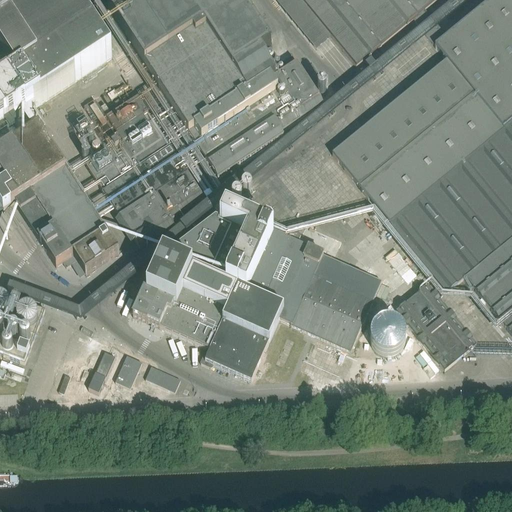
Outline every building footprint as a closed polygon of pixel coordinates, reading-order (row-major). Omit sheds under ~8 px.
[(0,153),(1,153),(3,155),(0,156),(0,209),(3,214),(4,215),(11,210),(16,207),(57,269),(63,265),(67,270),(77,263),(86,277),(119,255),(114,247),(39,131),(37,132),(26,116),(25,115),(29,113),(112,59),(73,0),(16,0),(10,4),(14,10),(0,18),(0,153)] [(238,0),(130,0),(109,14),(156,88),(218,182),(284,139),(281,134),(324,106),(318,98),(297,65),(286,73),(238,0)] [(276,0),(317,51),(332,39),(350,61),(356,69),(413,22),(436,49),(447,39),(425,12),(435,3),(439,0),(276,0)] [(435,49),(447,63),(332,157),(361,191),(383,218),(511,111),(511,0),(494,0),(457,31),(447,39),(436,49),(435,49)] [(344,82),(372,80),(396,64),(396,55),(388,55),(384,49),(376,54),(377,72),(371,62),(365,66),(364,66),(343,80),(344,82)] [(96,103),(85,110),(93,123),(112,152),(86,168),(120,220),(135,243),(140,251),(175,229),(171,222),(204,200),(139,99),(107,120),(102,113),(96,103)] [(511,111),(383,218),(424,267),(447,295),(465,280),(511,337),(511,111)] [(145,293),(133,319),(207,351),(201,364),(201,366),(211,371),(213,370),(214,367),(252,384),(258,371),(279,323),(351,355),(374,305),(383,284),(297,246),(304,231),(292,225),(285,241),(226,214),(221,225),(215,222),(167,259),(150,296),(145,293)] [(428,288),(396,314),(445,373),(476,347),(428,288)] [(0,294),(0,356),(25,366),(45,312),(0,294)] [(397,351),(396,371),(408,371),(409,351),(397,351)] [(131,391),(143,365),(127,358),(116,385),(131,391)] [(146,382),(175,395),(181,383),(152,369),(146,382)]
